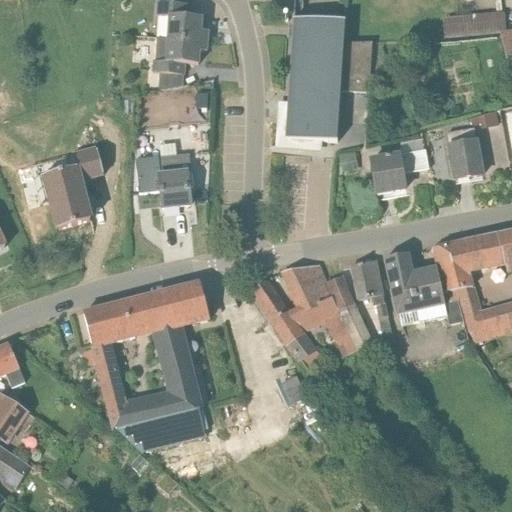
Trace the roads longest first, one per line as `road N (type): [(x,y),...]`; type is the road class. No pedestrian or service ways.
road 1 (unclassified): [(249,258),(511,214)]
road 2 (unclassified): [(0,325),(119,284),(249,258)]
road 3 (residential): [(235,0),(254,83),(250,220)]
